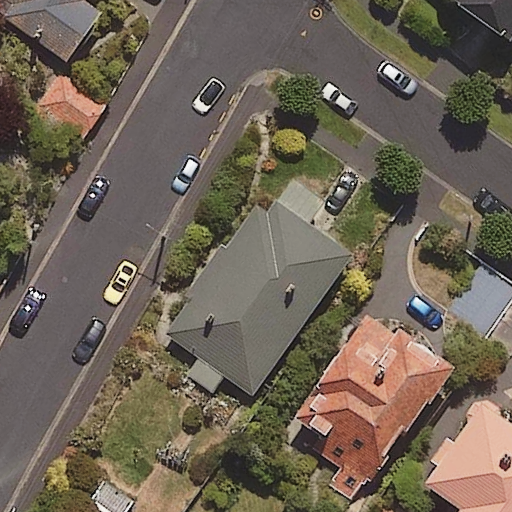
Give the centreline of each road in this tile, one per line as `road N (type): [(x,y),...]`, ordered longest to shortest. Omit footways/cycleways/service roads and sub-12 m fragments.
road 1 (residential): [(0,454),(241,0)]
road 2 (residential): [(245,0),(511,186)]
